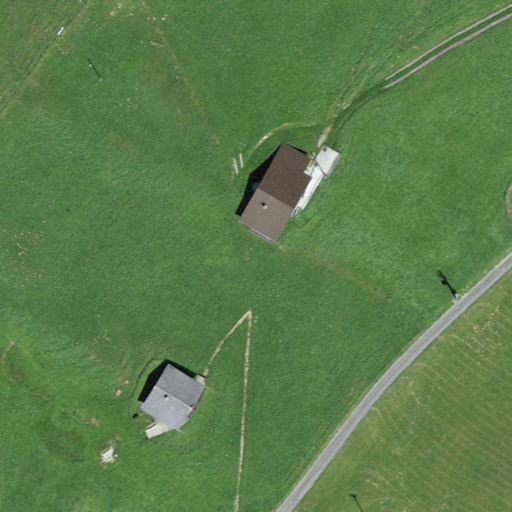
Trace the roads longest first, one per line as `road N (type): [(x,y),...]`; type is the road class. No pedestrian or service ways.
road 1 (unclassified): [(511,259),(375,393),(282,511)]
road 2 (track): [(326,147),(374,90),(511,11)]
